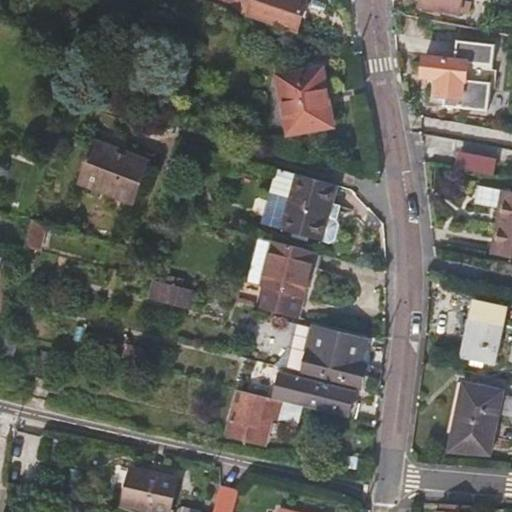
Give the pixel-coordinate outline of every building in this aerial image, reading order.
[(54,0),(53,3),(66,9),(70,0),(54,0)] [(296,0),(253,0),(248,15),(296,32),(303,11),(294,7),(296,0)] [(419,0),(418,7),(458,14),(460,0),(419,0)] [(492,45),(455,41),(453,59),(423,57),(420,77),(436,79),(434,96),(443,97),(442,106),(485,110),(492,45)] [(326,88),(322,69),(277,77),(287,135),(332,126),(329,109),(335,108),(332,87),(326,88)] [(149,162),(93,141),(77,183),(133,203),(149,162)] [(457,167),(497,175),(500,158),(461,151),(457,167)] [(278,170),(271,192),(289,198),(296,175),(278,170)] [(289,198),(271,192),(263,225),(321,241),(337,186),(296,175),(289,198)] [(511,192),(477,186),(473,204),(499,209),(493,237),(490,253),(511,257),(511,192)] [(21,202),(11,200),(9,208),(19,210),(21,202)] [(39,251),(46,224),(30,219),(23,246),(39,251)] [(264,276),(273,241),(259,237),(249,272),(264,276)] [(273,241),(264,276),(261,287),(263,288),(258,308),(263,309),(297,318),(315,253),(304,249),(273,241)] [(158,302),(165,303),(170,285),(163,283),(158,302)] [(170,285),(165,303),(179,307),(184,288),(170,285)] [(184,288),(179,307),(189,309),(194,291),(184,288)] [(501,325),(470,320),(462,358),(469,359),(469,365),(482,368),(483,362),(493,364),(501,325)] [(284,351),(273,367),(360,389),(365,365),(369,366),(373,351),(364,349),(366,341),(287,322),(286,344),(284,351)] [(0,353),(12,357),(18,335),(0,330),(0,353)] [(115,350),(113,359),(136,365),(138,365),(142,349),(123,344),(121,351),(115,350)] [(57,355),(41,351),(35,376),(50,380),(57,355)] [(113,359),(111,359),(109,369),(133,376),(136,365),(113,359)] [(283,375),(277,400),(298,406),(300,406),(348,418),(354,391),(308,379),(307,381),(283,375)] [(502,391),(462,383),(451,434),(490,443),(502,391)] [(277,400),(237,390),(225,437),(264,447),(270,420),(276,421),(278,416),(296,420),(300,406),(298,406),(277,400)] [(359,457),(349,455),(346,468),(357,470),(359,457)] [(169,511),(176,480),(131,469),(122,505),(150,511),(169,511)] [(220,488),(214,511),(231,511),(236,492),(220,488)] [(479,511),(480,503),(446,502),(445,511),(440,511),(439,511),(479,511)]
